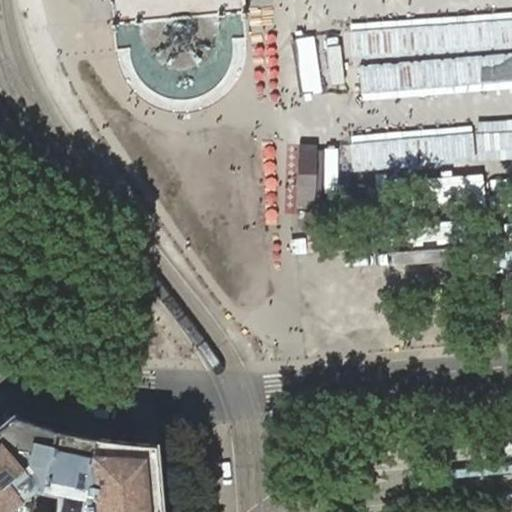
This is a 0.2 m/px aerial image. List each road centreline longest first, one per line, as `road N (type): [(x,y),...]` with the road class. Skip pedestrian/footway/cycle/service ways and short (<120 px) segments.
road 1 (tertiary): [(195,394),(511,369)]
road 2 (tertiary): [(6,361),(127,392),(195,394)]
